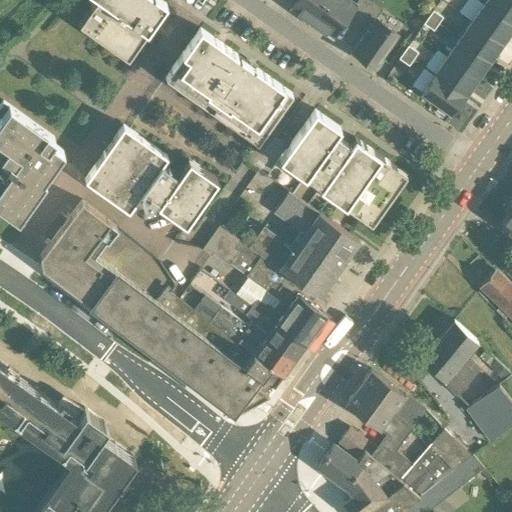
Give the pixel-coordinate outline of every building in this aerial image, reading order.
[(95,0),(78,24),(126,58),(128,59),(152,24),(150,23),(157,13),(159,15),(166,5),(166,4),(160,0),(95,0)] [(297,0),(291,8),(312,23),(327,0),(297,0)] [(357,0),(355,4),(349,0),(327,0),(312,23),(332,37),(346,18),(356,25),(372,2),(369,0),(357,0)] [(511,0),(487,0),(484,4),(511,23),(511,0)] [(382,9),(372,2),(356,25),(366,32),(352,51),(373,66),(396,33),(375,19),(382,9)] [(511,27),(511,23),(484,4),(472,21),(502,43),(511,27)] [(443,17),(433,11),(433,10),(428,17),(438,24),(443,17)] [(434,31),(438,24),(428,17),(424,24),(434,31)] [(502,43),(472,21),(459,39),(489,60),(502,43)] [(257,64),(252,60),(250,63),(200,28),(200,29),(195,31),(171,62),(174,67),(160,85),(223,132),(199,166),(207,172),(230,137),(258,155),(262,159),(266,153),(279,162),(280,160),(279,159),(292,140),(281,132),(276,129),(270,124),(292,93),(255,67),(257,64)] [(489,60),(459,39),(447,57),(477,78),(489,60)] [(418,53),(408,46),(403,52),(413,59),(418,53)] [(426,66),(433,70),(445,53),(437,48),(426,66)] [(409,66),(413,59),(403,52),(399,59),(409,66)] [(477,78),(447,57),(435,74),(464,95),(477,78)] [(464,95),(435,74),(422,93),(451,114),(464,95)] [(0,205),(5,209),(6,208),(5,208),(11,200),(23,208),(22,209),(24,209),(45,180),(42,178),(53,163),(62,150),(51,142),(54,137),(3,101),(0,104),(0,205)] [(340,127),(315,110),(314,109),(292,140),(279,159),(280,160),(305,177),(306,176),(320,186),(319,187),(371,224),(406,174),(354,137),(350,144),(336,134),(340,127)] [(168,167),(168,168),(162,163),(167,156),(125,126),(123,125),(84,179),(128,210),(141,193),(147,197),(142,204),(150,209),(154,202),(185,224),(217,179),(207,172),(199,166),(189,159),(178,174),(168,167)] [(303,233),(299,240),(339,268),(359,240),(288,190),(273,210),(303,233)] [(194,310),(165,289),(152,306),(85,255),(110,222),(97,212),(82,200),(40,256),(41,267),(233,412),(268,393),(263,389),(271,385),(273,386),(282,375),(283,375),(209,321),(194,310)] [(511,200),(506,209),(510,212),(501,225),(511,232),(511,200)] [(211,255),(213,252),(228,231),(220,225),(219,225),(202,248),(211,255)] [(339,268),(299,240),(293,247),(264,225),(249,246),(319,297),(339,268)] [(251,280),(272,295),(270,298),(276,302),(315,330),(326,315),(326,316),(327,315),(321,310),(326,302),(319,297),(249,246),(239,239),(233,248),(237,250),(229,263),(251,280)] [(502,305),(497,311),(501,314),(505,318),(510,312),(511,314),(511,286),(494,269),(480,284),(502,305)] [(223,298),(229,303),(229,302),(269,331),(264,337),(294,359),(305,344),(250,305),(228,290),(223,298)] [(205,294),(194,310),(209,321),(283,375),(284,373),(294,359),(264,337),(248,326),(205,294)] [(250,305),(305,344),(315,330),(276,302),(273,307),(266,302),(265,303),(256,297),(250,305)] [(477,342),(453,320),(421,358),(457,393),(473,373),(461,361),(477,342)] [(0,511),(95,511),(134,457),(100,433),(107,424),(104,421),(103,422),(87,411),(87,410),(84,408),(78,417),(0,361),(0,511)] [(371,369),(358,387),(413,427),(426,410),(371,369)] [(490,441),(511,424),(511,403),(498,384),(488,391),(467,405),(468,407),(465,408),(490,441)] [(413,427),(358,387),(345,404),(388,435),(373,453),(401,477),(412,464),(396,450),(413,427)] [(366,440),(349,427),(338,442),(355,455),(366,440)] [(443,428),(412,464),(401,477),(421,494),(422,496),(452,472),(472,456),(443,428)] [(364,450),(356,460),(333,444),(317,466),(346,487),(346,486),(353,495),(343,503),(350,511),(400,511),(419,498),(420,497),(364,450)] [(427,509),(430,507),(433,511),(448,511),(468,497),(459,486),(483,467),(472,456),(452,472),(422,496),(420,497),(419,498),(427,509)]
